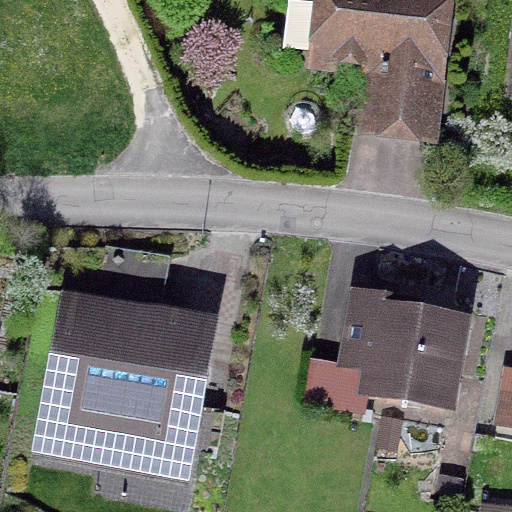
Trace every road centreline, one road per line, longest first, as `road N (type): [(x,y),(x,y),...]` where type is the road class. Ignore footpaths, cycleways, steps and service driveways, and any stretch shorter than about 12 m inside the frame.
road 1 (residential): [(511,242),(369,215),(264,207),(0,207)]
road 2 (track): [(106,0),(169,139),(175,207)]
